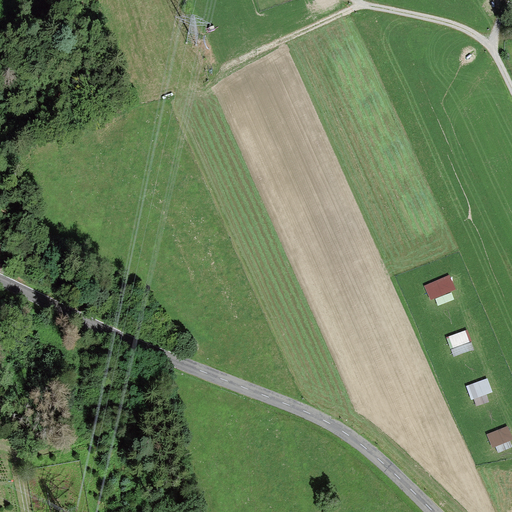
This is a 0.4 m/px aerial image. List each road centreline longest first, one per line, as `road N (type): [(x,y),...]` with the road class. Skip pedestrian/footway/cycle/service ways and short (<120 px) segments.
road 1 (tertiary): [(0,283),(319,419),(355,440),(433,511)]
road 2 (track): [(491,46),(454,24),(356,0)]
